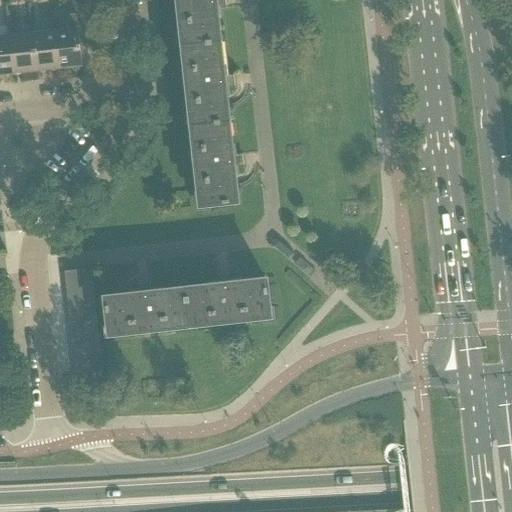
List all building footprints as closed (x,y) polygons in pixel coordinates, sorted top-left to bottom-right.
[(179,0),(184,45),(220,42),(215,0),(179,0)] [(66,30),(55,31),(59,69),(82,67),(76,14),(69,15),(65,27),(66,30)] [(55,31),(32,34),(36,72),(59,69),(55,31)] [(32,34),(9,36),(14,74),(36,72),(32,34)] [(0,75),(14,74),(9,36),(0,37),(0,75)] [(220,42),(184,45),(193,126),(228,122),(220,42)] [(228,122),(193,126),(202,206),(237,203),(228,122)] [(66,273),(64,273),(66,285),(93,282),(91,270),(66,273)] [(266,280),(185,289),(190,327),(270,318),(266,280)] [(93,282),(66,285),(67,296),(68,296),(94,293),(93,282)] [(190,327),(185,289),(105,298),(110,336),(190,327)] [(68,296),(67,296),(68,308),(69,308),(95,305),(94,293),(68,296)] [(69,308),(68,308),(70,319),(96,316),(95,305),(69,308)] [(70,319),(71,331),(72,331),(97,328),(96,316),(70,319)] [(72,331),(71,331),(72,342),(73,342),(99,340),(97,328),(72,331)] [(73,342),(72,342),(73,354),(74,354),(100,351),(99,340),(73,342)] [(74,354),(73,354),(75,366),(101,363),(100,351),(74,354)] [(75,366),(76,377),(102,374),(101,363),(75,366)] [(102,374),(76,377),(77,389),(104,386),(102,374)]
